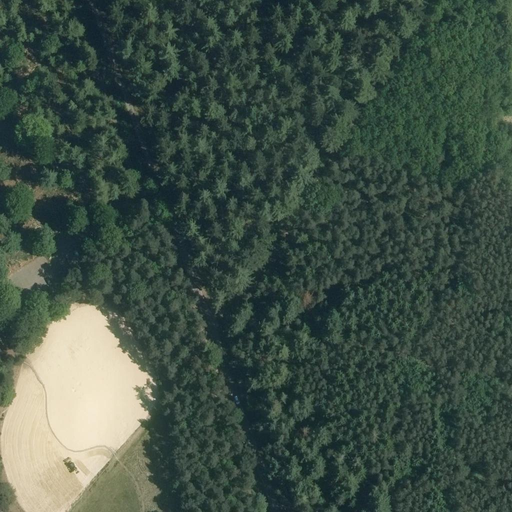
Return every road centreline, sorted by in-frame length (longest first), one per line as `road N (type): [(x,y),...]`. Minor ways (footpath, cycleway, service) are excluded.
road 1 (unclassified): [(276,511),(127,97)]
road 2 (track): [(435,0),(212,332)]
road 3 (track): [(140,195),(110,209),(0,302)]
